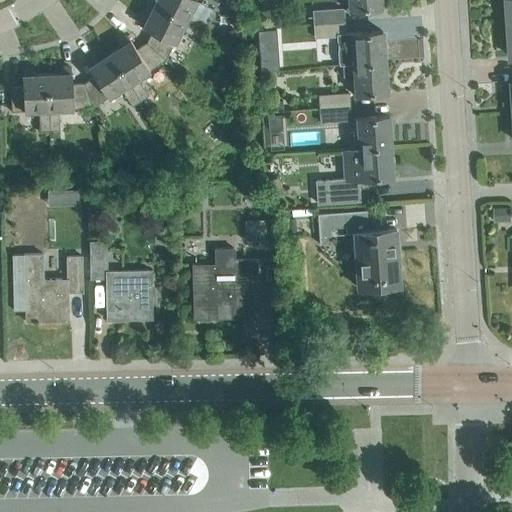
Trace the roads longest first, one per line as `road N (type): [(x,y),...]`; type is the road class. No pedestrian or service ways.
road 1 (secondary): [(0,394),(471,384)]
road 2 (residential): [(471,384),(446,0)]
road 3 (residential): [(469,511),(471,384)]
